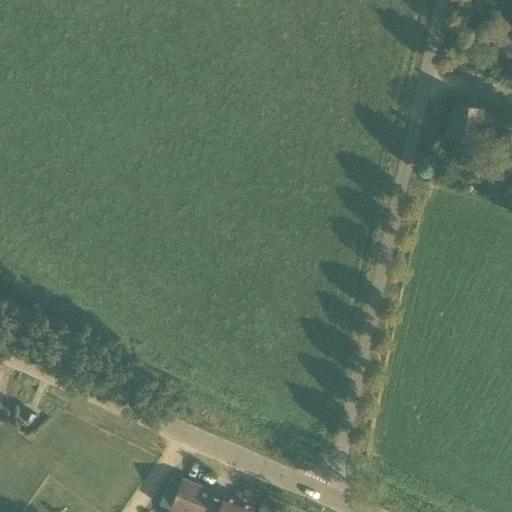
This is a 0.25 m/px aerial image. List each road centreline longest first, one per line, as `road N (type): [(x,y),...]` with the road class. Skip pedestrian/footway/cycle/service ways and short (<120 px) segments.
road 1 (unclassified): [(335,498),(446,0)]
road 2 (tertiary): [(335,498),(0,349)]
